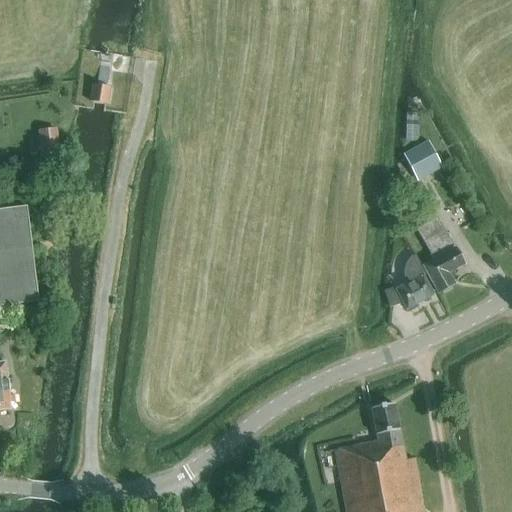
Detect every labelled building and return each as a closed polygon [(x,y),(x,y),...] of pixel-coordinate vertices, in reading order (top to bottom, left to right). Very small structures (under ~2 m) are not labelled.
[(104,104),(107,104),(110,88),(97,86),(94,86),(91,102),(94,102),(104,104)] [(59,155),(57,131),(43,132),(46,156),(59,155)] [(418,183),(430,176),(442,170),(427,142),(403,155),(418,183)] [(0,308),(38,304),(27,209),(0,212),(0,308)] [(426,274),(437,294),(454,285),(453,283),(458,280),(452,272),(463,266),(436,218),(416,230),(433,261),(422,268),(426,274)] [(395,291),(403,305),(406,311),(433,296),(422,276),(426,274),(422,268),(415,255),(411,258),(406,262),(404,268),(403,272),(403,277),(404,281),(406,285),(396,291),(395,291)] [(386,300),(389,308),(403,305),(395,291),(396,291),(394,288),(390,290),(384,292),(386,300)] [(0,411),(10,410),(10,409),(15,405),(14,396),(8,393),(5,364),(0,364),(0,411)] [(405,461),(394,405),(371,410),(377,443),(334,451),(345,511),(423,511),(414,459),(405,461)]
